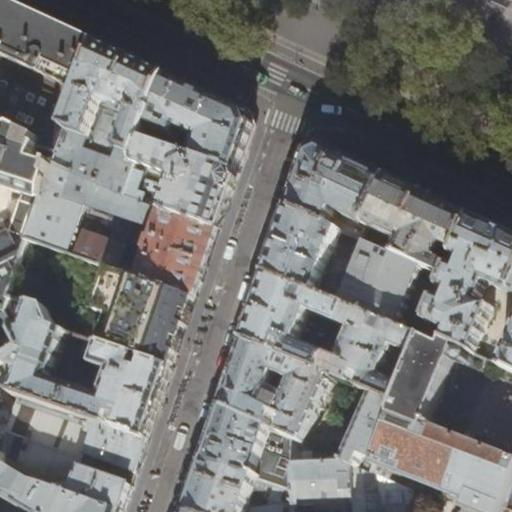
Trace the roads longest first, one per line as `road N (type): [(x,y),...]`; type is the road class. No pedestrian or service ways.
road 1 (residential): [(156,511),(290,102)]
road 2 (primary): [(68,0),(290,102)]
road 3 (primary): [(290,102),(511,203)]
